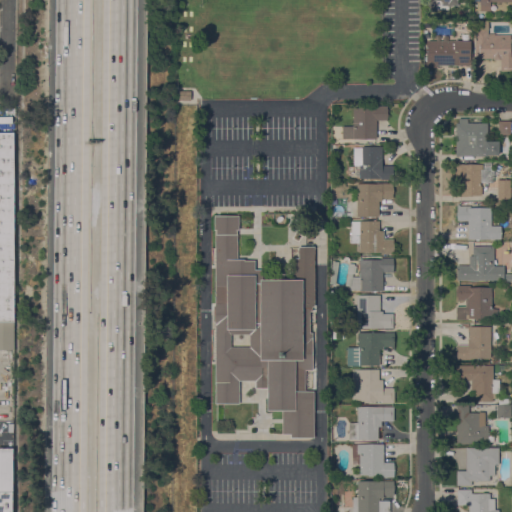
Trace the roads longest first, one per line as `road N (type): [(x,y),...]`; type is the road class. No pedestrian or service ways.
road 1 (motorway): [(72,0),(68,511)]
road 2 (motorway): [(115,511),(118,0)]
road 3 (residential): [(426,511),(428,103)]
